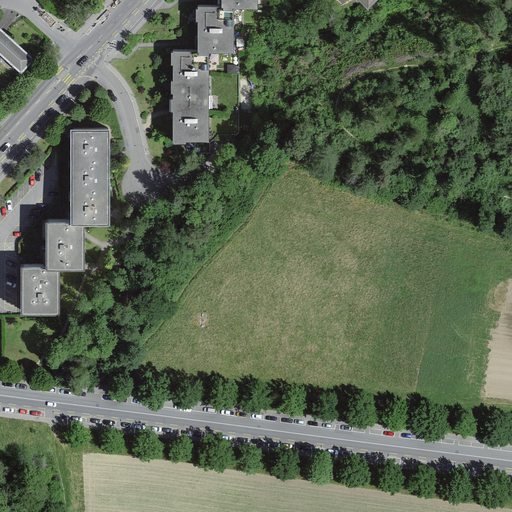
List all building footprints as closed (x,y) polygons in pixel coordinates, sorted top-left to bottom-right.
[(220,1),(196,1),(196,2),(196,42),(196,43),(196,45),(208,45),(234,45),(234,1),(220,1)] [(0,27),(0,50),(23,71),(34,59),(3,30),(0,27)] [(196,45),(172,45),(172,47),(172,91),(208,91),(208,45),(196,45)] [(172,112),(172,135),(208,135),(208,91),(172,91),(172,112)] [(109,131),(69,131),(69,134),(69,162),(109,163),(109,131)] [(69,162),(69,192),(109,192),(109,163),(69,162)] [(69,192),(69,223),(81,223),(108,223),(109,192),(69,192)] [(69,223),(45,223),(45,268),(57,268),(81,269),(81,265),(81,233),(81,223),(69,223)] [(45,268),(21,268),(20,312),(57,313),(57,268),(45,268)]
